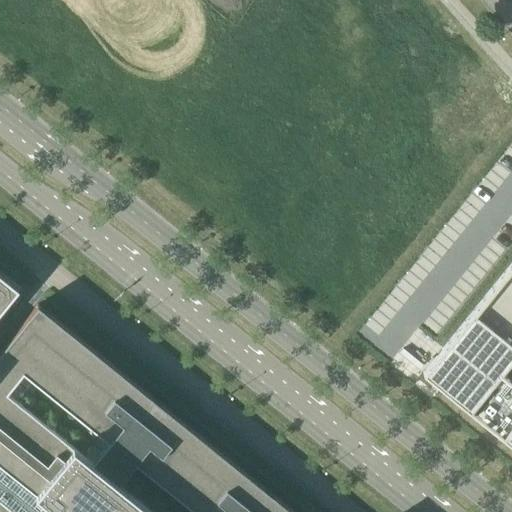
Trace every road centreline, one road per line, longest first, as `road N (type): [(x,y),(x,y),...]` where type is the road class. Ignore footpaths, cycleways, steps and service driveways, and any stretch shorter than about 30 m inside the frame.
road 1 (secondary): [(501,511),(0,108)]
road 2 (secondary): [(0,175),(418,511)]
